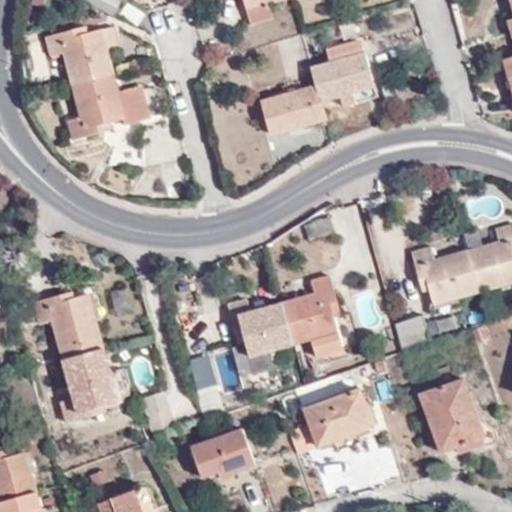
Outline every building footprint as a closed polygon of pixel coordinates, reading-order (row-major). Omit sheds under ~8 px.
[(128,10),(110,0),(87,0),(82,10),(117,30),(128,10)] [(110,0),(128,10),(133,0),(110,0)] [(288,2),(287,0),(242,0),(251,32),(278,27),(273,6),(288,2)] [(511,3),(508,5),(511,20),(501,22),(506,45),(511,43),(511,3)] [(62,58),(71,89),(111,79),(100,34),(78,39),(77,33),(45,39),(50,60),(62,58)] [(334,65),(308,71),(314,92),(318,105),(336,100),(341,114),(375,103),(359,45),(331,54),(334,65)] [(511,60),(500,65),(511,108),(511,60)] [(111,79),(71,89),(79,122),(66,127),(70,146),(105,137),(103,132),(123,124),(115,95),(111,79)] [(140,89),(115,95),(123,124),(123,127),(149,121),(140,89)] [(269,138),(323,123),(318,105),(314,92),(260,107),(269,138)] [(103,181),(141,182),(141,153),(102,153),(103,181)] [(300,243),(326,238),(323,225),(297,228),(300,243)] [(465,254),(476,295),(511,285),(511,264),(510,259),(511,258),(511,236),(511,230),(491,235),(495,246),(465,254)] [(430,306),(476,295),(465,254),(429,264),(427,251),(405,258),(414,288),(424,286),(430,306)] [(277,304),(290,349),(304,345),(308,365),(337,357),(325,312),(332,310),(326,280),(308,285),(311,296),(277,304)] [(43,326),(54,365),(97,353),(80,296),(54,302),(52,296),(24,304),(31,329),(43,326)] [(404,302),(407,318),(423,315),(419,299),(404,302)] [(273,353),(290,349),(277,304),(243,311),(241,302),(223,306),(230,340),(241,338),(251,374),(277,368),(273,353)] [(391,325),(398,353),(430,340),(423,316),(391,325)] [(454,316),(427,321),(429,335),(457,330),(454,316)] [(216,351),(221,387),(238,385),(232,349),(216,351)] [(97,353),(54,365),(65,401),(53,405),(58,429),(89,420),(87,412),(112,405),(97,353)] [(190,361),(196,388),(214,384),(207,357),(190,361)] [(380,362),(372,365),(375,374),(382,372),(380,362)] [(446,452),(448,462),(476,456),(460,386),(419,396),(433,453),(446,452)] [(190,400),(198,426),(221,417),(213,393),(190,400)] [(301,412),(313,451),(366,433),(353,394),(301,412)] [(153,423),(137,428),(141,438),(156,433),(153,423)] [(185,448),(193,480),(224,471),(226,476),(251,470),(242,432),(185,448)] [(0,504),(33,495),(23,457),(3,462),(0,453),(0,504)] [(141,511),(137,493),(100,504),(101,511),(141,511)] [(37,511),(33,495),(0,504),(0,511),(37,511)]
